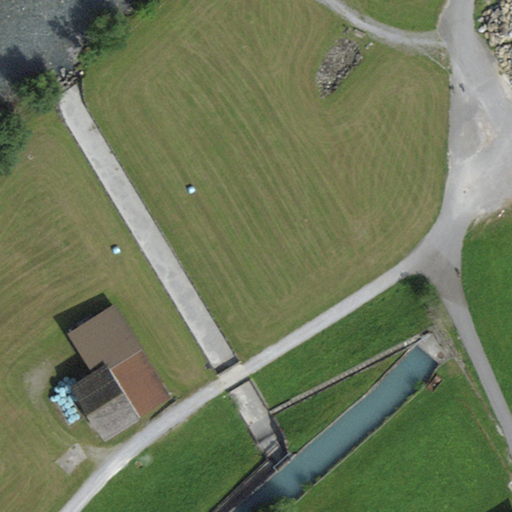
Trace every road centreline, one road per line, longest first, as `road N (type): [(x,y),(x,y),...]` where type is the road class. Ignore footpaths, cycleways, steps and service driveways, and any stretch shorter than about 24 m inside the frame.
road 1 (unclassified): [(458,38),(471,129),(465,175),(433,251)]
road 2 (unclassified): [(511,430),(433,251)]
road 3 (track): [(426,397),(453,383),(464,388),(511,455)]
